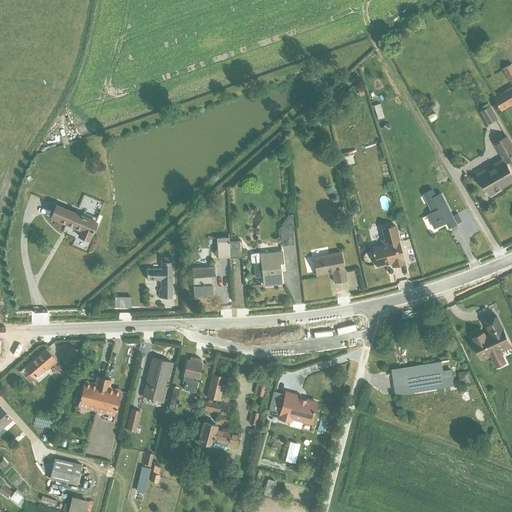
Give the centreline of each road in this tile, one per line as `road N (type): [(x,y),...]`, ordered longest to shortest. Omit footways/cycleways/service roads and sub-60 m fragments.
road 1 (residential): [(23,330),(282,319),(377,304)]
road 2 (residential): [(377,304),(322,511)]
road 3 (residential): [(511,259),(377,304)]
